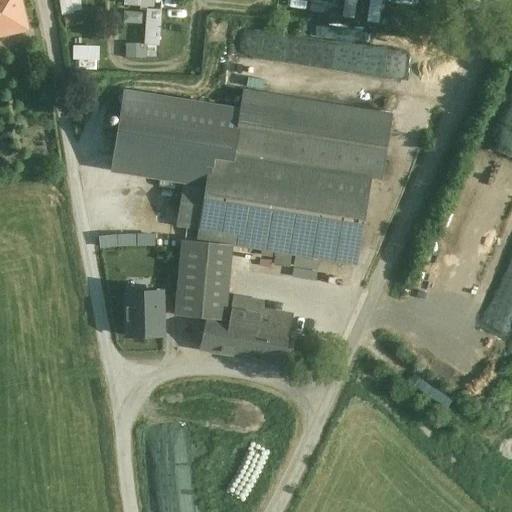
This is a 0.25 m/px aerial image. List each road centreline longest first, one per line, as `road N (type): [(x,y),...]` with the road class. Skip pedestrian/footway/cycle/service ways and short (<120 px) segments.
road 1 (track): [(275,511),(501,0)]
road 2 (track): [(43,0),(117,396),(130,511)]
road 3 (unknown): [(333,386),(151,392)]
